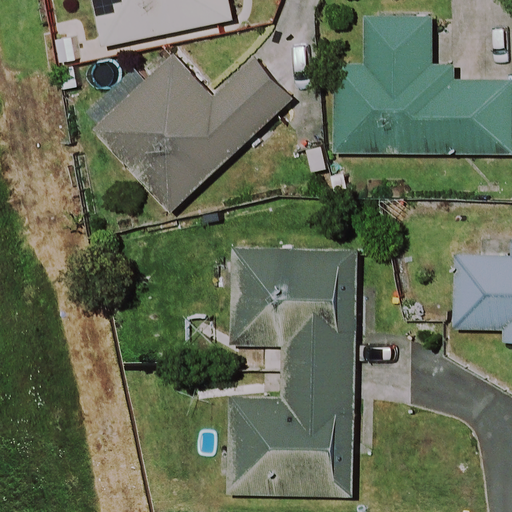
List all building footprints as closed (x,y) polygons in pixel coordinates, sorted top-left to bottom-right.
[(106,0),(114,41),(238,20),(234,0),(106,0)] [(511,81),(441,81),(441,21),(377,20),(376,66),(345,66),(344,151),(511,153),(511,81)] [(302,99),(266,61),(225,100),(179,52),(102,125),(184,211),(302,99)] [(347,292),(349,248),(247,244),(242,343),(292,345),(290,400),(243,398),(239,491),(346,496),(348,450),(362,451),(369,292),(347,292)] [(511,345),(511,256),(465,256),(464,327),(511,328),(511,345)]
